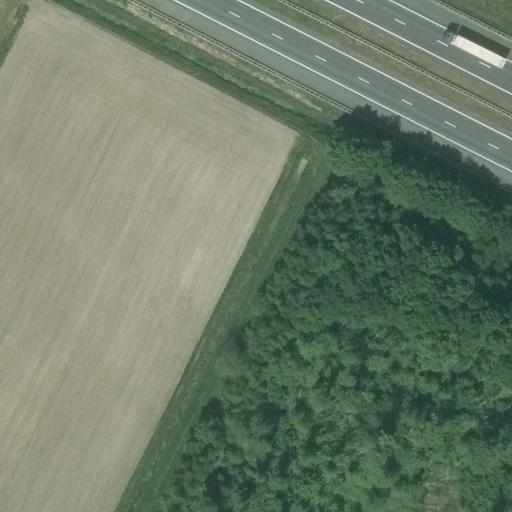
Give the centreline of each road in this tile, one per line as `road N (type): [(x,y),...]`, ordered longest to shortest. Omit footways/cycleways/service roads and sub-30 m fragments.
road 1 (motorway): [(199,0),(511,157)]
road 2 (track): [(312,207),(157,511)]
road 3 (motorway): [(511,69),(373,0)]
